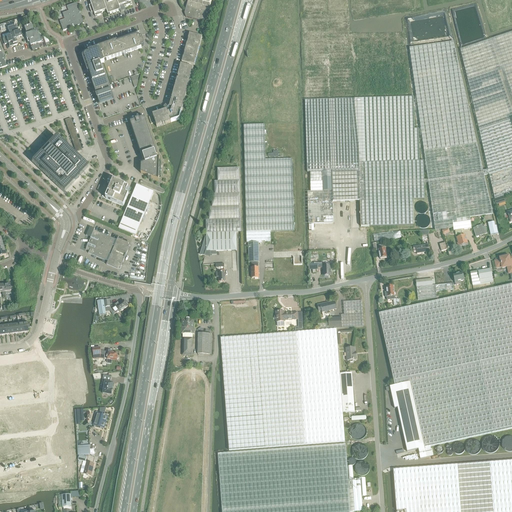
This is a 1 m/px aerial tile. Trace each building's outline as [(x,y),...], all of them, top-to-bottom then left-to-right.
[(101,12),(106,11),(102,0),(98,0),(97,0),(90,0),(91,5),(89,6),(91,11),(93,11),(95,17),(102,15),(101,12)] [(120,11),(119,8),(116,0),(102,0),(106,11),(108,15),(120,11)] [(116,0),(119,8),(124,7),(131,5),(129,0),(116,0)] [(216,1),(216,0),(215,0),(188,0),(184,13),(186,17),(206,23),(212,1),(215,2),(215,1),(216,1)] [(74,27),(84,24),(80,14),(78,15),(78,14),(80,13),(77,3),(67,7),(68,11),(62,13),(65,20),(60,21),(63,31),(73,28),(72,25),(73,25),(74,27)] [(38,43),(41,42),(39,36),(38,36),(37,32),(35,33),(34,29),(33,29),(31,24),(24,27),(26,34),(25,35),(28,44),(30,43),(30,46),(32,46),(32,47),(38,45),(38,43)] [(1,33),(3,39),(2,39),(4,45),(8,44),(9,48),(17,45),(15,39),(21,37),(19,31),(18,31),(16,25),(7,28),(8,31),(1,33)] [(453,42),(409,48),(435,230),(453,228),(452,224),(470,222),(470,218),(492,214),(483,175),(488,175),(494,199),(511,193),(511,32),(460,50),(487,171),(482,171),(453,42)] [(140,33),(130,37),(135,51),(142,49),(141,47),(143,47),(144,45),(143,43),(140,33)] [(190,34),(188,41),(200,44),(202,37),(190,34)] [(130,37),(119,40),(124,55),(135,51),(130,37)] [(119,40),(109,44),(114,58),(124,55),(119,40)] [(188,41),(186,48),(198,52),(200,44),(188,41)] [(99,47),(99,49),(104,62),(114,58),(109,44),(99,47)] [(186,48),(184,55),(196,59),(198,52),(186,48)] [(104,62),(99,49),(85,54),(84,54),(84,55),(83,55),(83,56),(83,57),(83,58),(88,73),(90,72),(100,103),(113,99),(106,78),(101,65),(104,63),(104,62)] [(194,66),(196,59),(184,55),(182,62),(194,66)] [(179,72),(177,80),(175,87),(174,94),(186,97),(188,90),(190,83),(192,76),(194,69),(181,65),(179,72)] [(182,111),(184,104),(186,97),(174,94),(172,101),(170,108),(168,106),(168,104),(167,104),(167,105),(167,106),(166,107),(165,108),(163,108),(164,109),(165,109),(167,110),(153,115),(157,127),(171,122),(170,120),(178,118),(180,111),(182,111)] [(409,97),(305,100),(306,137),(307,173),(310,173),(357,171),(358,201),(360,201),(360,212),(359,213),(359,215),(360,215),(360,227),(413,225),(412,200),(424,199),(424,183),(428,183),(428,180),(423,180),(423,179),(423,161),(419,161),(418,144),(417,129),(414,129),(413,97),(409,97)] [(65,120),(76,151),(82,149),(71,118),(65,120)] [(141,165),(142,165),(142,167),(140,167),(141,167),(141,171),(140,171),(140,172),(142,172),(142,173),(141,173),(141,174),(148,177),(148,179),(151,179),(151,178),(159,182),(159,176),(161,176),(161,164),(160,164),(160,158),(157,159),(156,157),(158,156),(145,118),(139,120),(139,119),(136,120),(135,120),(136,121),(130,123),(143,161),(145,161),(145,163),(141,165)] [(246,244),(248,244),(258,243),(261,243),(261,242),(270,242),(270,232),(294,231),(293,203),(292,159),(265,160),(264,125),(244,125),(244,158),(245,176),(245,207),(246,244)] [(64,192),(88,167),(55,136),(31,162),(64,192)] [(205,237),(199,255),(216,255),(214,252),(236,251),(236,233),(240,233),(239,169),(218,169),(218,182),(215,182),(215,195),(212,195),(212,208),(209,208),(209,221),(206,221),(206,238),(205,237)] [(357,171),(310,173),(310,192),(332,192),(332,202),(345,202),(346,202),(347,202),(348,202),(358,201),(357,171)] [(135,236),(153,194),(137,187),(134,195),(126,192),(128,187),(113,181),(105,199),(123,207),(128,195),(133,197),(119,229),(135,236)] [(141,182),(140,183),(140,184),(141,184),(141,185),(162,194),(163,194),(164,193),(165,192),(164,191),(163,190),(143,181),(142,181),(141,181),(141,182)] [(310,192),(307,192),(308,224),(333,223),(332,202),(332,192),(310,192)] [(504,197),(494,200),(496,206),(505,202),(504,197)] [(426,207),(426,206),(426,205),(424,203),(424,202),(423,202),(421,201),(420,201),(419,201),(418,201),(417,202),(416,203),(415,204),(414,204),(414,206),(414,207),(414,208),(414,209),(415,211),(416,212),(417,212),(419,213),(420,213),(422,213),(424,211),(425,210),(425,209),(426,208),(426,207)] [(427,222),(427,221),(427,220),(426,219),(426,218),(424,217),(422,216),(421,216),(419,216),(417,218),(417,219),(416,220),(416,221),(416,222),(416,223),(416,224),(417,225),(417,226),(419,227),(420,228),(421,228),(423,228),(425,226),(426,225),(427,224),(427,223),(427,222)] [(453,231),(455,231),(461,230),(471,229),(471,225),(470,222),(452,224),(453,228),(453,231)] [(496,226),(495,226),(494,222),(488,223),(489,228),(490,235),(498,234),(496,226)] [(485,226),(482,227),(482,225),(477,227),(477,228),(474,228),(473,229),(474,230),(476,237),(487,234),(485,226)] [(85,252),(109,260),(107,265),(121,270),(130,243),(118,239),(89,229),(87,236),(91,237),(85,252)] [(462,234),(461,230),(455,231),(456,236),(457,235),(458,238),(457,238),(458,243),(457,244),(458,246),(459,246),(467,244),(465,235),(462,236),(462,234)] [(400,232),(374,235),(374,242),(401,238),(400,232)] [(259,263),(258,243),(248,244),(249,263),(259,263)] [(428,245),(416,247),(413,247),(414,252),(417,251),(417,254),(429,252),(428,245)] [(385,248),(383,248),(382,246),(378,246),(379,249),(378,249),(380,259),(387,258),(385,248)] [(500,261),(495,262),(497,268),(502,267),(502,268),(508,267),(509,267),(511,273),(511,272),(511,257),(509,259),(509,257),(500,259),(500,261)] [(326,264),(323,264),(323,267),(323,276),(330,276),(330,272),(331,272),(331,267),(331,264),(330,264),(326,264)] [(478,272),(470,273),(472,286),(493,282),(491,269),(478,271),(478,272)] [(216,278),(218,278),(219,283),(225,282),(224,270),(220,270),(220,272),(215,273),(216,278)] [(455,283),(453,284),(453,286),(455,285),(460,284),(460,282),(464,281),(462,273),(461,273),(461,272),(458,273),(458,274),(453,275),(455,283)] [(416,281),(416,287),(432,286),(432,285),(432,280),(432,279),(416,281)] [(10,284),(4,285),(5,292),(8,292),(8,295),(11,294),(11,296),(14,295),(13,287),(10,287),(10,284)] [(446,285),(432,286),(416,287),(418,300),(437,298),(436,292),(454,290),(453,286),(453,284),(450,284),(446,285)] [(379,314),(379,315),(395,386),(410,382),(424,448),(430,447),(495,433),(511,429),(511,285),(465,295),(379,314)] [(387,300),(395,299),(393,287),(392,287),(392,286),(390,286),(389,288),(386,288),(387,293),(385,293),(386,297),(387,297),(387,300)] [(98,302),(100,316),(106,315),(105,311),(110,311),(111,311),(112,313),(114,311),(113,309),(112,309),(110,307),(109,300),(104,301),(98,302)] [(115,307),(112,309),(113,309),(114,311),(116,314),(118,312),(119,313),(127,307),(128,306),(127,306),(128,305),(127,303),(126,303),(124,301),(119,304),(118,303),(114,306),(115,307)] [(341,318),(342,328),(363,327),(362,301),(343,302),(344,315),(341,315),(341,318)] [(329,311),(336,310),(334,302),(328,303),(317,305),(318,312),(322,312),(322,313),(326,312),(326,315),(330,314),(329,311)] [(275,316),(274,317),(274,319),(275,320),(276,320),(277,323),(277,327),(285,326),(284,322),(285,322),(284,321),(291,320),(297,320),(297,313),(291,314),(286,314),(284,315),(284,312),(276,313),(276,316),(275,316)] [(342,328),(341,318),(328,319),(328,322),(329,329),(342,328)] [(182,329),(187,329),(187,327),(189,327),(189,325),(194,326),(194,320),(182,320),(182,325),(181,326),(180,328),(182,329)] [(194,335),(194,326),(189,325),(189,327),(187,327),(187,329),(182,329),(181,335),(183,335),(182,339),(182,356),(192,356),(193,335),(194,335)] [(345,442),(343,413),(340,374),(336,330),(220,338),(229,451),(345,442)] [(198,355),(210,355),(210,334),(198,334),(198,355)] [(107,360),(107,363),(108,364),(112,365),(112,361),(116,361),(117,361),(118,361),(118,358),(118,357),(117,357),(116,357),(117,355),(111,353),(112,352),(108,351),(108,353),(100,351),(100,348),(92,349),(94,359),(102,358),(107,359),(107,360)] [(355,359),(356,359),(356,353),(355,353),(354,348),(346,349),(347,361),(349,361),(349,362),(350,362),(352,362),(353,361),(353,360),(355,360),(355,359)] [(44,366),(37,367),(38,370),(39,378),(45,377),(44,370),(47,370),(46,366),(44,366)] [(32,371),(29,371),(29,375),(32,375),(33,382),(39,381),(39,378),(38,370),(32,371)] [(352,373),(340,374),(343,413),(355,412),(352,373)] [(19,374),(15,375),(16,383),(20,382),(26,381),(25,374),(19,374)] [(11,375),(5,376),(6,384),(12,383),(16,383),(15,375),(11,375)] [(112,390),(113,384),(110,383),(111,377),(104,376),(102,382),(105,383),(103,394),(111,396),(112,390)] [(395,386),(390,387),(390,391),(394,408),(394,409),(397,408),(407,452),(418,450),(420,458),(420,459),(433,456),(432,451),(425,453),(425,452),(431,451),(430,447),(424,448),(410,382),(395,386)] [(36,416),(33,416),(33,422),(36,422),(36,419),(42,419),(41,407),(38,408),(35,408),(36,416)] [(44,407),(41,407),(42,419),(48,418),(49,420),(52,420),(51,414),(48,415),(47,407),(44,407)] [(23,408),(17,409),(18,420),(24,419),(25,421),(28,421),(27,416),(24,416),(23,408)] [(12,417),(9,418),(9,423),(12,423),(12,420),(18,420),(17,409),(11,410),(12,417)] [(102,416),(100,415),(101,414),(100,413),(97,412),(96,413),(95,417),(95,418),(96,418),(96,421),(94,421),(93,426),(94,426),(93,428),(100,430),(101,427),(103,427),(104,421),(105,422),(107,416),(102,415),(102,416)] [(363,432),(363,431),(362,429),(361,428),(360,427),(359,426),(358,425),(356,425),(355,425),(354,425),(352,425),(351,426),(350,427),(349,428),(348,429),(348,431),(348,432),(348,434),(348,435),(349,436),(350,437),(351,438),(352,439),(354,439),(355,440),(356,439),(358,439),(359,438),(360,438),(361,437),(362,435),(363,434),(363,432)] [(511,433),(510,433),(508,433),(506,434),(504,435),(502,436),(501,438),(500,439),(499,441),(499,443),(499,445),(499,448),(500,450),(502,451),(503,453),(505,454),(507,455),(509,455),(511,455),(511,454),(511,433)] [(54,439),(53,439),(54,445),(65,444),(64,438),(57,438),(57,436),(54,436),(54,439)] [(494,436),(483,437),(484,450),(497,450),(496,439),(494,439),(494,436)] [(41,441),(35,442),(37,453),(43,452),(42,444),(45,443),(44,437),(41,438),(41,441)] [(29,439),(26,439),(26,445),(30,445),(31,454),(37,453),(35,442),(30,442),(29,439)] [(467,440),(467,452),(480,452),(479,440),(467,440)] [(20,446),(14,447),(16,458),(19,458),(19,457),(21,457),(20,449),(24,448),(23,442),(20,443),(20,446)] [(8,444),(4,444),(5,451),(9,450),(10,458),(12,458),(16,458),(14,447),(8,447),(8,444)] [(65,444),(54,445),(54,451),(62,450),(63,453),(67,453),(67,450),(66,450),(65,444)] [(90,445),(78,446),(78,455),(79,455),(90,455),(92,456),(94,457),(94,454),(94,449),(90,450),(90,445)] [(350,511),(348,480),(346,445),(218,454),(221,511),(350,511)] [(363,452),(363,451),(363,449),(362,447),(361,446),(359,445),(358,445),(356,445),(355,445),(354,445),(352,446),(351,447),(350,448),(349,449),(349,450),(348,452),(349,453),(349,455),(350,456),(350,457),(351,458),(353,459),(354,459),(355,460),(357,460),(359,459),(360,458),(361,458),(362,457),(363,455),(363,454),(363,452)] [(511,511),(511,461),(393,470),(396,511),(404,510),(404,511),(511,511)] [(360,462),(359,472),(367,473),(368,463),(360,462)] [(87,463),(84,474),(87,475),(87,476),(88,476),(88,475),(91,476),(94,465),(92,464),(87,463)] [(63,473),(60,474),(60,479),(64,479),(63,476),(70,476),(69,472),(70,472),(70,467),(69,467),(68,464),(62,464),(63,473)] [(50,468),(47,469),(48,480),(54,479),(55,481),(58,481),(57,476),(54,476),(53,468),(50,469),(50,468)] [(42,477),(39,478),(39,483),(42,483),(42,481),(48,480),(47,469),(44,469),(41,470),(42,477)] [(30,474),(24,475),(25,486),(31,486),(31,488),(34,488),(34,482),(31,482),(30,474)] [(18,484),(15,484),(16,490),(19,489),(19,487),(25,486),(24,475),(23,475),(17,476),(18,484)] [(3,480),(0,480),(1,492),(7,491),(8,493),(11,493),(10,487),(7,488),(6,480),(3,480)] [(360,480),(348,480),(350,511),(354,511),(363,511),(360,480)] [(71,495),(62,495),(63,507),(63,511),(64,511),(69,511),(70,510),(71,510),(71,507),(71,498),(71,495)]
